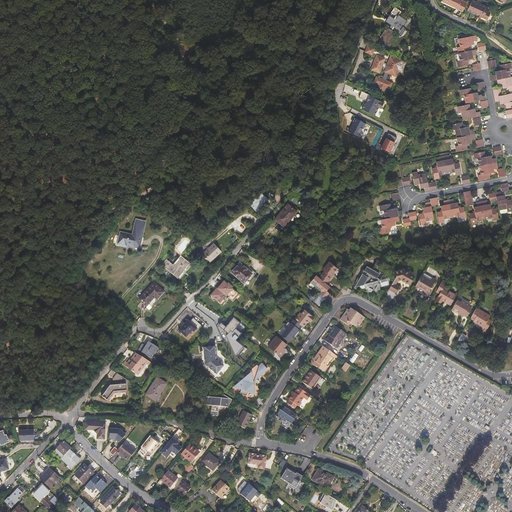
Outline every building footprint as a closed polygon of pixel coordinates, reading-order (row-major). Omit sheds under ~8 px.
[(464,13),(468,4),(462,1),(460,0),(444,0),(443,1),(458,9),(458,10),(464,13)] [(478,16),(482,17),(486,18),(487,18),(489,17),(491,14),(487,11),(489,8),(473,1),(469,10),(478,15),(478,16)] [(410,17),(395,7),(392,12),(397,15),(395,19),(390,15),(386,22),(391,25),(387,31),(386,30),(381,38),(382,39),(380,42),(386,46),(388,43),(389,44),(394,36),(393,35),(394,32),(399,35),(402,31),(403,31),(405,28),(404,27),(410,17)] [(458,48),(459,53),(470,51),(469,46),(474,45),(474,42),(478,41),(477,36),(473,36),(470,37),(459,39),(461,47),(458,48)] [(486,50),(485,43),(478,44),(479,51),(486,50)] [(380,50),(369,45),(367,49),(364,48),(361,55),(365,56),(366,53),(375,56),(375,53),(379,55),(380,50)] [(470,51),(459,53),(460,61),(458,62),(459,67),(469,65),(468,60),(474,59),(473,55),(477,55),(476,50),(470,51)] [(383,71),(386,72),(390,62),(379,58),(373,71),(381,74),(383,71)] [(390,62),(386,72),(388,72),(387,74),(397,77),(399,72),(404,73),(408,64),(393,58),(391,62),(390,62)] [(495,60),(488,61),(489,69),(497,67),(495,60)] [(473,65),(474,68),(474,72),(482,70),(480,63),(479,64),(473,65)] [(493,76),(494,81),(498,80),(511,77),(510,69),(511,68),(511,66),(511,63),(500,66),(502,71),(496,72),(496,75),(493,76)] [(511,77),(498,80),(499,85),(503,84),(503,87),(509,86),(510,91),(511,91),(511,77)] [(393,85),(379,79),(376,85),(382,87),(380,91),(385,93),(386,89),(391,90),(393,85)] [(477,83),(478,85),(479,90),(485,89),(484,82),(477,83)] [(465,95),(466,103),(484,100),(483,95),(479,96),(478,93),(473,94),(472,88),(461,90),(462,96),(465,95)] [(501,88),(494,90),(495,97),(503,95),(501,88)] [(511,107),(511,93),(503,95),(495,97),(496,102),(500,101),(501,104),(506,103),(507,109),(511,107)] [(371,106),(370,106),(367,111),(380,117),(384,109),(387,110),(389,105),(375,98),(375,97),(367,94),(364,100),(371,103),(372,104),(371,106)] [(462,112),(464,119),(481,116),(480,112),(476,113),(475,109),(471,110),(470,105),(458,107),(459,112),(462,112)] [(366,124),(355,118),(347,131),(358,137),(366,124)] [(475,126),(482,125),(481,118),(474,119),(475,126)] [(456,130),(457,138),(475,134),(474,129),(470,130),(469,127),(464,128),(463,123),(452,125),(453,131),(456,130)] [(397,138),(388,133),(380,148),(389,153),(397,138)] [(456,146),(457,152),(468,150),(467,144),(472,143),(472,140),(476,139),(475,134),(457,138),(459,146),(456,146)] [(501,147),(494,148),(496,155),(503,154),(501,147)] [(478,159),(480,167),(497,163),(496,158),(492,159),(491,156),(486,157),(485,152),(483,152),(478,153),(474,154),(475,159),(478,159)] [(444,156),(448,174),(456,172),(457,175),(462,174),(460,163),(455,164),(453,159),(451,160),(450,155),(444,156)] [(444,156),(439,157),(440,162),(437,162),(438,168),(433,169),(435,179),(440,178),(440,175),(448,174),(444,156)] [(479,175),(480,181),(491,179),(489,173),(495,172),(494,169),(498,168),(497,163),(480,167),(482,175),(479,175)] [(498,170),(500,177),(507,175),(505,168),(498,170)] [(425,188),(425,192),(431,191),(429,183),(427,173),(419,175),(418,172),(413,173),(415,185),(421,184),(421,188),(425,188)] [(462,177),(464,184),(471,183),(469,175),(462,177)] [(410,177),(402,178),(404,186),(411,184),(410,177)] [(503,192),(510,191),(508,184),(501,185),(503,192)] [(464,192),(465,199),(473,198),(471,191),(464,192)] [(508,209),(508,211),(508,212),(511,210),(511,200),(507,201),(506,196),(502,196),(502,192),(496,193),(498,200),(500,210),(508,209)] [(262,193),(249,206),(259,215),(272,202),(262,193)] [(400,193),(392,194),(393,201),(401,200),(400,193)] [(489,195),(490,200),(491,202),(498,200),(496,193),(489,195)] [(438,197),(431,199),(431,202),(432,205),(439,204),(438,197)] [(465,199),(467,206),(474,205),(474,203),(473,198),(465,199)] [(454,199),(449,200),(452,213),(459,211),(461,219),(467,218),(465,207),(460,208),(458,203),(455,203),(454,199)] [(445,219),(453,218),(452,213),(449,200),(444,201),(445,205),(442,206),(443,211),(438,212),(440,223),(445,222),(445,219)] [(482,202),(485,219),(493,218),(494,221),(500,220),(498,209),(492,210),(491,204),(488,205),(487,201),(482,202)] [(427,221),(435,219),(432,205),(431,202),(426,203),(427,207),(424,208),(425,213),(420,214),(422,225),(427,224),(427,221)] [(478,221),(485,219),(482,202),(477,203),(477,207),(474,208),(476,213),(470,214),(472,225),(478,224),(478,221)] [(404,216),(403,210),(398,211),(398,208),(392,209),(391,204),(380,206),(381,211),(384,211),(386,219),(399,217),(404,216)] [(301,211),(296,207),(294,209),(289,205),(276,219),(284,227),(292,218),(295,220),(301,213),(301,211)] [(410,219),(411,220),(418,219),(416,212),(409,213),(410,219)] [(386,219),(381,220),(383,228),(380,228),(381,234),(392,232),(391,226),(397,226),(396,222),(400,221),(399,217),(386,219)] [(146,221),(137,219),(133,235),(122,232),(118,244),(127,246),(127,243),(140,246),(146,221)] [(405,227),(412,226),(411,220),(410,219),(405,220),(404,220),(405,227)] [(215,243),(204,254),(211,262),(222,251),(215,243)] [(174,264),(167,259),(163,265),(179,278),(186,269),(188,270),(193,264),(182,255),(174,264)] [(253,274),(241,263),(233,272),(245,283),(253,274)] [(326,271),(320,278),(327,284),(333,277),(332,276),(334,274),(338,269),(330,263),(324,270),(326,271)] [(388,278),(368,267),(365,271),(364,270),(362,274),(363,275),(356,287),(360,286),(362,289),(368,287),(370,292),(372,291),(373,289),(375,290),(376,288),(378,290),(381,289),(380,287),(389,284),(388,278)] [(404,269),(395,271),(397,276),(390,289),(397,293),(400,286),(396,284),(398,281),(403,280),(411,284),(415,277),(413,276),(414,273),(411,271),(410,272),(404,269)] [(436,279),(424,272),(417,285),(427,291),(428,289),(430,291),(436,279)] [(320,278),(317,276),(314,280),(312,282),(310,285),(314,288),(315,286),(322,292),(321,294),(326,298),(330,293),(328,291),(331,286),(327,284),(320,278)] [(233,285),(226,279),(221,285),(220,285),(210,297),(214,301),(215,300),(221,306),(229,297),(234,301),(240,294),(232,287),(233,285)] [(443,280),(437,290),(441,292),(436,300),(442,304),(443,301),(451,305),(457,295),(444,287),(447,282),(443,280)] [(165,291),(156,283),(140,299),(149,306),(150,307),(165,291)] [(188,291),(183,287),(178,293),(183,297),(188,291)] [(320,307),(326,298),(321,294),(314,302),(320,307)] [(458,300),(453,309),(462,315),(461,317),(463,319),(465,315),(468,317),(473,308),(469,307),(471,304),(463,299),(462,302),(458,300)] [(477,307),(471,317),(475,319),(475,320),(479,321),(478,322),(488,328),(491,323),(490,323),(492,320),(489,318),(490,317),(491,317),(491,316),(491,315),(477,307)] [(360,326),(366,317),(352,308),(348,313),(347,312),(341,320),(347,324),(348,321),(355,326),(357,324),(360,326)] [(190,313),(186,309),(180,316),(184,320),(190,313)] [(301,313),(295,319),(303,326),(304,327),(310,321),(311,322),(314,317),(305,310),(302,314),(301,313)] [(235,316),(227,325),(223,322),(220,325),(224,328),(236,354),(237,355),(245,346),(236,338),(246,326),(235,316)] [(295,319),(292,317),(286,326),(288,327),(282,335),(290,341),(293,337),(295,334),(298,336),(302,331),(301,330),(303,326),(295,319)] [(202,324),(193,318),(186,326),(194,333),(202,324)] [(204,333),(209,327),(205,324),(200,331),(203,333),(204,333)] [(340,342),(346,333),(337,326),(333,332),(334,332),(331,336),(330,335),(326,341),(335,347),(336,346),(338,347),(341,343),(340,342)] [(468,335),(463,332),(458,341),(463,344),(468,335)] [(288,344),(278,336),(269,346),(282,357),(286,352),(283,350),(288,344)] [(142,343),(139,350),(153,358),(159,347),(149,341),(146,345),(142,343)] [(216,345),(204,346),(205,364),(218,373),(224,365),(217,359),(216,355),(214,355),(214,351),(216,351),(216,345)] [(334,359),(336,356),(337,355),(324,346),(320,352),(321,353),(319,356),(318,355),(314,360),(315,360),(313,363),(318,367),(319,366),(326,371),(328,368),(330,364),(331,365),(335,359),(334,359)] [(149,366),(151,362),(136,353),(133,357),(134,358),(133,361),(131,360),(127,366),(134,370),(133,372),(139,376),(142,370),(146,364),(149,366)] [(350,366),(346,363),(341,370),(346,373),(350,366)] [(267,368),(263,364),(260,367),(258,364),(250,371),(253,374),(248,379),(247,378),(236,387),(243,389),(242,393),(243,394),(244,394),(244,395),(245,395),(246,395),(248,395),(250,391),(257,394),(254,381),(251,380),(250,383),(248,382),(248,381),(249,381),(250,380),(250,379),(254,375),(257,379),(266,371),(265,369),(267,368)] [(322,377),(313,371),(308,378),(307,377),(304,382),(314,389),(322,377)] [(125,381),(126,379),(118,374),(114,379),(115,383),(112,384),(111,386),(110,386),(103,395),(106,396),(105,397),(109,400),(109,399),(112,401),(118,392),(119,393),(124,391),(124,390),(128,389),(127,382),(125,382),(125,381)] [(167,384),(158,378),(147,395),(158,402),(162,395),(161,394),(167,384)] [(308,400),(311,395),(299,387),(293,396),(292,395),(289,399),(290,400),(288,403),(296,408),(298,405),(300,407),(302,403),(301,403),(304,398),(308,400)] [(219,406),(229,407),(232,399),(225,395),(221,392),(221,398),(204,396),(203,404),(212,405),(211,416),(218,416),(219,406)] [(292,422),(297,415),(284,405),(282,408),(283,409),(282,412),(280,411),(278,414),(279,415),(279,416),(286,421),(288,420),(292,422)] [(252,415),(244,411),(237,424),(246,428),(252,415)] [(105,440),(106,424),(86,423),(85,430),(89,430),(97,439),(97,440),(99,440),(105,440)] [(21,441),(35,443),(37,429),(22,428),(21,441)] [(0,444),(1,444),(1,445),(10,442),(7,435),(5,436),(3,431),(0,432),(0,444)] [(119,448),(122,441),(117,438),(113,444),(119,448)] [(160,445),(151,438),(142,449),(151,456),(160,445)] [(178,441),(173,438),(161,452),(168,458),(170,454),(170,452),(173,451),(177,455),(183,448),(179,444),(177,442),(178,441)] [(62,459),(71,449),(64,442),(55,452),(62,459)] [(136,451),(125,442),(116,453),(123,459),(124,458),(128,461),(136,451)] [(200,453),(190,445),(182,455),(192,463),(200,453)] [(82,458),(71,449),(62,459),(72,469),(82,458)] [(267,455),(261,454),(261,456),(256,455),(257,453),(250,452),(248,463),(259,464),(258,468),(265,469),(267,455)] [(221,462),(209,453),(202,462),(213,471),(221,462)] [(10,470),(8,466),(8,464),(7,461),(6,461),(0,463),(0,476),(2,476),(0,473),(4,472),(10,470)] [(189,473),(194,467),(189,463),(184,470),(189,473)] [(94,474),(85,465),(75,475),(84,484),(94,474)] [(52,470),(51,468),(41,479),(50,488),(60,477),(52,470)] [(296,475),(286,469),(281,479),(290,484),(296,475)] [(313,480),(328,489),(331,483),(334,485),(337,479),(328,473),(327,474),(319,470),(313,480)] [(169,471),(160,481),(170,488),(172,485),(174,486),(177,482),(176,481),(178,478),(169,471)] [(103,479),(98,474),(87,485),(94,492),(98,488),(101,492),(108,484),(103,478),(103,479)] [(238,488),(241,492),(249,483),(245,480),(238,488)] [(191,488),(183,481),(176,489),(181,494),(180,496),(183,498),(191,488)] [(230,488),(222,481),(213,491),(221,498),(230,488)] [(259,498),(261,495),(248,484),(240,494),(251,502),(256,496),(259,498)] [(25,491),(20,486),(10,498),(9,498),(5,502),(12,508),(19,500),(18,499),(25,491)] [(50,491),(43,486),(34,495),(51,511),(52,510),(57,504),(60,501),(57,498),(55,497),(51,501),(45,496),(50,491)] [(121,494),(113,488),(104,498),(105,499),(102,502),(107,507),(110,504),(111,505),(121,494)] [(332,511),(338,502),(324,493),(319,501),(321,503),(320,504),(326,508),(325,510),(328,511),(332,511)] [(95,511),(91,508),(80,498),(74,503),(83,511),(82,511),(95,511)]
